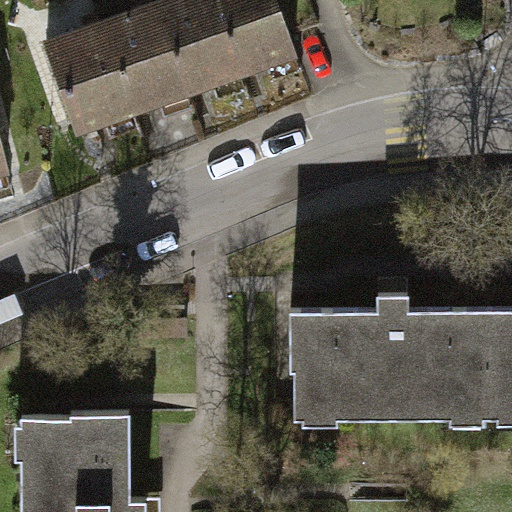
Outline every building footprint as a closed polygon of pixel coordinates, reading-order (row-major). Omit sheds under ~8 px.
[(269,0),(163,0),(40,45),(73,135),(290,56),(269,0)] [(378,276),(378,289),(409,289),(409,276),(378,276)] [(511,304),(409,305),(409,289),(378,289),(378,305),(290,305),(290,364),(294,364),(295,414),(303,414),(303,420),(337,420),(337,414),(451,413),(451,420),(484,420),(484,413),(499,413),(499,419),(511,418),(511,304)] [(72,412),(23,412),(23,420),(17,420),(17,455),(23,455),(23,511),(148,511),(148,496),(132,496),(132,408),(72,408),(72,412)] [(161,511),(162,496),(148,496),(148,511),(161,511)]
